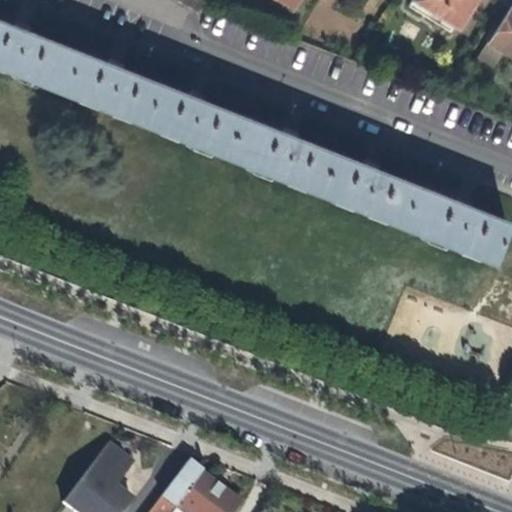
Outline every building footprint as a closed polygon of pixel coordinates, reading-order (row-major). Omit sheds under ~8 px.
[(200,0),(180,0),(196,9),(200,0)] [(409,0),(407,5),(428,18),(436,6),(425,0),(409,0)] [(425,0),(436,6),(428,18),(448,31),(453,24),(457,26),(472,0),(425,0)] [(511,7),(509,6),(487,42),(511,57),(511,7)] [(0,20),(0,71),(498,268),(511,232),(511,224),(476,210),(390,176),(297,139),(190,96),(105,62),(38,36),(0,20)] [(133,462),(106,442),(96,455),(123,475),(133,462)] [(123,475),(96,455),(87,468),(113,488),(123,475)] [(186,459),(146,511),(166,511),(172,505),(181,511),(228,511),(237,500),(186,459)] [(113,488),(87,468),(62,501),(67,504),(76,511),(121,511),(130,501),(113,488)]
